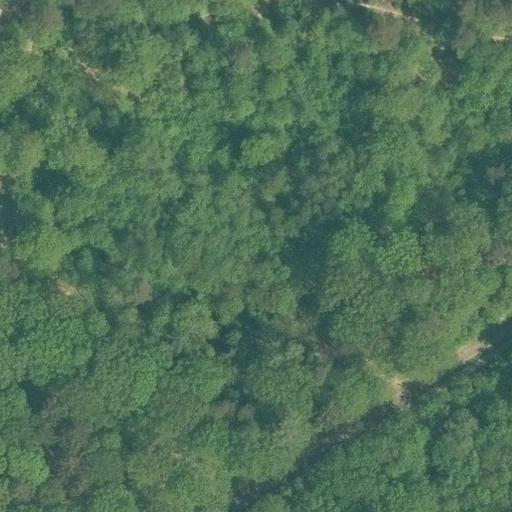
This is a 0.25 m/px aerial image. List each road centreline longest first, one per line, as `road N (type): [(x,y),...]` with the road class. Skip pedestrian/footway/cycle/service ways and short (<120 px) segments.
road 1 (track): [(511,328),(240,501)]
road 2 (track): [(240,501),(32,381)]
